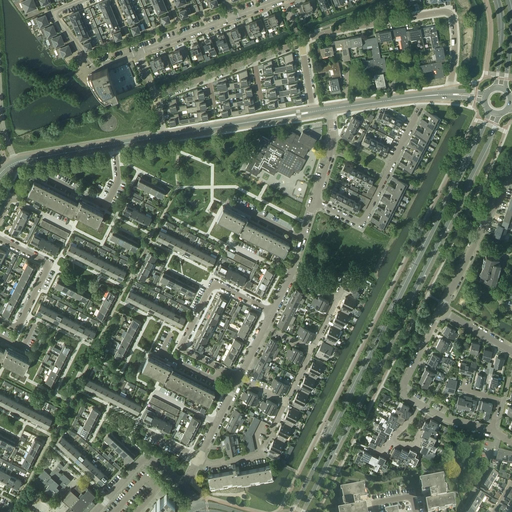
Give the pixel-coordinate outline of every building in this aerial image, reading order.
[(24,6),(26,11),(36,7),(32,0),(25,0),(20,2),(23,7),(24,6)] [(101,8),(109,4),(107,0),(105,0),(99,3),(101,8)] [(161,0),(154,3),(156,8),(164,5),(162,0),(161,0)] [(306,2),(310,13),(318,10),(314,0),(311,0),(309,1),(309,0),(306,2)] [(318,0),(322,9),(323,9),(324,10),(328,8),(328,7),(330,6),(329,6),(329,5),(333,4),(331,0),(318,0)] [(122,5),(124,9),(134,5),(132,1),(122,5)] [(310,13),(306,2),(302,3),(298,5),(302,16),(310,13)] [(124,9),(126,14),(136,10),(134,5),(124,9)] [(166,10),(164,5),(156,8),(158,14),(166,10)] [(179,11),(181,17),(191,13),(189,7),(179,11)] [(126,14),(128,19),(138,14),(136,10),(126,14)] [(72,20),(80,17),(78,11),(69,15),(72,20)] [(271,15),(275,27),(283,23),(279,12),(275,14),(274,13),(271,15)] [(128,19),(130,24),(140,19),(138,14),(128,19)] [(34,29),(48,23),(45,15),(38,18),(37,16),(32,18),(35,24),(33,25),(34,29)] [(72,20),(74,25),(84,21),(82,15),(80,17),(72,20)] [(158,18),(160,24),(170,20),(168,15),(158,18)] [(275,27),(271,15),(268,16),(268,17),(263,18),(267,30),(275,27)] [(252,22),(258,36),(261,35),(260,32),(265,30),(261,19),(256,21),(256,20),(252,22)] [(76,30),(84,27),(86,26),(84,21),(74,25),(76,30)] [(258,36),(252,22),(249,23),(249,24),(245,25),(249,37),(254,35),(254,37),(258,36)] [(119,28),(117,23),(109,27),(111,31),(119,28)] [(137,25),(132,27),(134,33),(142,30),(140,24),(139,24),(137,25)] [(42,39),(56,33),(52,25),(46,28),(45,26),(40,28),(43,34),(41,35),(42,39)] [(234,29),(238,40),(246,37),(242,26),(238,28),(237,27),(234,29)] [(435,26),(420,29),(422,37),(425,37),(430,36),(430,38),(432,48),(434,48),(439,47),(435,26)] [(76,30),(78,35),(86,32),(84,27),(76,30)] [(402,50),(409,49),(408,40),(407,40),(406,31),(405,27),(390,30),(392,39),(395,38),(395,37),(400,35),(401,40),(400,40),(402,50)] [(238,40),(234,29),(230,30),(231,30),(226,32),(230,43),(238,40)] [(406,31),(407,40),(408,40),(410,40),(410,39),(422,37),(420,29),(406,31)] [(377,42),(392,39),(390,30),(375,33),(376,37),(377,42)] [(120,31),(111,34),(113,40),(122,37),(120,31)] [(88,37),(86,32),(78,35),(80,40),(86,38),(88,37)] [(230,50),(223,33),(218,35),(219,39),(217,40),(218,44),(221,43),(223,51),(229,49),(229,50),(230,50)] [(50,49),(64,43),(60,35),(53,38),(53,36),(48,38),(50,44),(48,45),(50,49)] [(348,48),(351,47),(362,44),(362,45),(361,40),(361,36),(346,39),(348,48)] [(380,58),(377,42),(376,37),(361,40),(362,45),(363,49),(367,48),(366,46),(371,45),(372,49),(371,49),(373,59),(380,58)] [(217,55),(211,38),(205,40),(206,44),(204,44),(206,49),(208,48),(211,56),(216,54),(217,55)] [(343,61),(350,60),(348,48),(346,39),(331,42),(332,45),(333,51),(333,50),(336,50),(336,48),(341,47),(342,51),(341,51),(343,61)] [(93,40),(92,40),(87,42),(84,43),(86,49),(94,46),(94,45),(95,45),(95,44),(94,41),(94,40),(93,40)] [(204,60),(198,43),(192,45),(193,48),(191,49),(193,54),(195,53),(198,61),(203,59),(204,60)] [(71,53),(68,45),(61,48),(61,46),(56,48),(58,54),(56,55),(58,59),(71,53)] [(317,48),(319,57),(322,56),(334,54),(333,50),(333,51),(332,45),(317,48)] [(439,47),(434,48),(437,62),(437,63),(441,62),(445,61),(443,46),(439,47)] [(176,51),(180,62),(188,59),(184,48),(179,50),(179,49),(176,51)] [(180,62),(176,51),(172,52),(168,54),(172,65),(180,62)] [(285,65),(279,66),(280,72),(287,71),(286,69),(296,68),(295,64),(294,64),(293,60),(292,52),(283,56),(285,65)] [(157,58),(161,69),(169,66),(165,55),(161,57),(160,56),(157,58)] [(380,58),(373,59),(365,60),(363,61),(364,68),(374,66),(374,65),(378,64),(379,70),(377,70),(378,73),(378,74),(383,73),(387,72),(384,57),(380,58)] [(161,69),(157,58),(154,59),(149,61),(153,72),(161,69)] [(263,69),(262,69),(263,73),(273,72),(273,74),(280,72),(279,66),(273,67),(271,60),(267,62),(267,63),(267,64),(263,64),(263,67),(264,69),(263,69)] [(338,62),(317,66),(318,73),(328,71),(328,70),(332,69),(333,74),(331,75),(332,78),(338,78),(341,77),(341,75),(338,62)] [(444,76),(441,62),(437,63),(437,62),(420,65),(421,73),(431,71),(431,70),(435,69),(436,74),(434,75),(435,78),(444,76)] [(101,97),(104,100),(117,95),(107,68),(88,75),(91,82),(92,84),(94,88),(96,91),(98,94),(101,97)] [(239,81),(233,82),(234,88),(240,87),(241,87),(241,85),(250,83),(250,79),(249,79),(248,80),(248,76),(247,70),(238,73),(239,81)] [(287,77),(281,78),(282,84),(289,83),(288,81),(298,79),(297,75),(296,76),(295,72),(295,71),(286,72),(287,77)] [(378,73),(374,74),(377,89),(386,88),(383,73),(378,74),(378,73)] [(265,79),(264,79),(264,81),(265,85),(275,83),(275,85),(282,84),(281,78),(275,79),(274,75),(265,76),(265,79)] [(218,83),(216,83),(217,85),(217,89),(219,89),(219,90),(224,89),(224,88),(227,87),(227,89),(228,89),(234,88),(233,82),(227,83),(226,77),(217,80),(218,83)] [(332,94),(340,92),(338,78),(332,78),(329,79),(332,94)] [(289,89),(283,90),(284,96),(291,95),(290,93),(294,92),(294,93),(299,92),(299,91),(300,91),(299,87),(298,87),(298,86),(297,83),(289,84),(289,89)] [(241,92),(235,93),(236,97),(242,96),(251,94),(252,94),(252,90),(251,88),(250,88),(249,86),(241,87),(240,87),(241,92)] [(267,93),(266,93),(267,97),(277,95),(277,97),(284,96),(283,90),(277,91),(276,86),(267,88),(267,91),(268,93),(267,93)] [(194,95),(184,97),(185,102),(195,100),(195,99),(205,97),(204,93),(204,91),(202,92),(202,89),(197,90),(197,88),(193,90),(194,95)] [(220,93),(218,94),(219,96),(219,100),(221,100),(230,98),(236,97),(235,93),(229,94),(228,89),(227,89),(219,91),(220,93)] [(243,101),(237,102),(237,105),(243,104),(252,103),(254,103),(253,98),(252,99),(251,97),(251,94),(242,96),(243,101)] [(291,101),(285,102),(286,107),(293,106),(292,105),(302,103),(301,99),(301,97),(300,97),(299,94),(290,96),(291,96),(291,101)] [(168,108),(167,108),(167,112),(177,110),(177,111),(187,110),(187,107),(186,104),(177,106),(176,98),(171,99),(171,101),(167,102),(168,108)] [(221,104),(220,104),(221,108),(222,108),(231,106),(237,105),(237,102),(230,103),(230,98),(221,100),(221,104)] [(269,102),(268,102),(268,105),(269,109),(279,107),(279,108),(286,107),(285,102),(279,103),(278,98),(269,100),(269,102)] [(196,106),(187,107),(187,110),(187,113),(197,111),(197,110),(206,108),(206,104),(205,102),(204,102),(203,100),(195,101),(196,106)] [(244,109),(238,110),(239,115),(246,114),(245,113),(255,111),(254,107),(254,105),(253,105),(252,103),(243,104),(244,109)] [(223,110),(221,110),(221,113),(222,117),(232,115),(232,116),(239,115),(238,110),(232,111),(231,106),(222,108),(223,110)] [(198,116),(188,118),(189,123),(199,122),(199,121),(208,119),(208,115),(207,113),(206,113),(205,110),(197,112),(198,116)] [(437,123),(440,118),(425,110),(423,113),(430,116),(429,119),(437,123)] [(380,113),(376,120),(385,124),(386,123),(390,115),(384,112),(383,114),(380,113)] [(170,119),(169,119),(169,122),(170,126),(179,124),(180,125),(189,123),(188,118),(179,120),(178,113),(174,114),(174,116),(170,117),(170,119)] [(362,118),(362,117),(356,115),(355,117),(353,116),(350,122),(357,126),(362,118)] [(392,126),(396,118),(390,115),(386,123),(392,126)] [(396,118),(392,126),(398,129),(402,121),(396,118)] [(437,123),(429,119),(428,122),(421,119),(419,121),(435,129),(437,123)] [(424,130),(432,134),(435,129),(419,121),(418,124),(425,127),(424,130)] [(347,128),(354,132),(357,126),(350,122),(347,128)] [(354,132),(347,128),(344,134),(343,133),(341,137),(350,141),(351,138),(352,138),(354,132)] [(432,134),(424,130),(422,133),(415,129),(414,132),(429,140),(432,134)] [(296,134),(289,131),(285,139),(273,133),(270,140),(262,136),(252,154),(253,154),(252,156),(245,169),(252,173),(256,176),(261,167),(274,174),(276,170),(290,177),(293,170),(298,173),(306,159),(303,158),(308,148),(310,149),(316,138),(303,131),(299,138),(295,136),(296,134)] [(429,140),(414,132),(413,134),(420,138),(418,141),(427,145),(429,140)] [(365,135),(361,143),(367,146),(371,138),(365,135)] [(373,149),(377,141),(371,138),(367,146),(373,149)] [(427,145),(418,141),(417,143),(410,140),(409,142),(424,150),(427,145)] [(379,152),(383,144),(377,141),(373,149),(379,152)] [(424,150),(409,142),(407,145),(414,149),(413,151),(421,156),(424,150)] [(383,144),(379,152),(385,155),(389,147),(383,144)] [(421,156),(413,151),(411,154),(405,151),(403,153),(419,161),(421,156)] [(419,161),(403,153),(402,156),(409,159),(407,162),(416,166),(419,161)] [(399,161),(398,164),(404,167),(403,170),(410,174),(411,171),(413,172),(416,166),(407,162),(406,165),(399,161)] [(341,170),(341,172),(347,175),(350,167),(344,164),(341,170)] [(350,167),(347,175),(352,178),(356,170),(350,167)] [(356,170),(352,178),(358,181),(362,173),(356,170)] [(362,173),(358,181),(364,183),(368,176),(362,173)] [(368,176),(364,183),(370,186),(371,185),(374,179),(368,176)] [(392,176),(390,179),(397,182),(396,185),(404,189),(407,184),(405,183),(406,180),(399,177),(398,179),(392,176)] [(143,188),(146,182),(147,180),(140,177),(136,185),(143,188)] [(147,180),(146,182),(143,188),(149,192),(153,184),(147,180)] [(34,182),(29,192),(32,194),(33,194),(37,196),(41,198),(41,199),(46,201),(50,203),(54,205),(55,205),(59,207),(63,210),(64,210),(68,212),(72,214),(74,212),(76,213),(75,214),(77,216),(80,217),(97,225),(103,213),(100,212),(100,210),(80,200),(78,204),(76,203),(76,202),(34,182)] [(153,184),(149,192),(155,195),(158,189),(159,187),(153,184)] [(404,189),(396,185),(394,188),(388,185),(386,187),(402,195),(404,189)] [(159,187),(158,189),(155,195),(162,198),(166,190),(159,187)] [(402,195),(386,187),(385,190),(392,193),(391,196),(399,200),(402,195)] [(331,190),(328,198),(333,201),(337,193),(331,190)] [(337,193),(333,201),(339,204),(343,196),(337,193)] [(399,200),(391,196),(389,199),(382,195),(381,198),(396,206),(399,200)] [(343,196),(339,204),(345,206),(349,199),(343,196)] [(396,206),(381,198),(380,200),(387,204),(385,207),(394,211),(396,206)] [(349,199),(345,206),(351,209),(355,202),(349,199)] [(355,202),(351,209),(357,212),(359,208),(361,205),(355,202)] [(129,216),(132,209),(133,208),(126,205),(122,212),(129,216)] [(394,211),(385,207),(384,209),(377,206),(376,209),(391,216),(394,211)] [(223,207),(217,219),(233,228),(236,229),(239,230),(239,229),(241,230),(240,232),(241,232),(245,234),(245,235),(249,237),(250,237),(254,239),(258,241),(263,243),(263,244),(267,246),(271,248),(272,248),(276,250),(280,252),(281,253),(284,254),(289,244),(289,243),(248,223),(247,223),(245,222),(247,218),(227,208),(226,209),(223,207)] [(18,214),(26,219),(29,213),(21,208),(18,214)] [(133,208),(132,209),(129,216),(135,219),(139,211),(133,208)] [(391,216),(376,209),(374,211),(381,215),(380,217),(388,222),(391,216)] [(141,222),(144,216),(145,214),(139,211),(135,219),(141,222)] [(26,219),(18,214),(15,220),(23,224),(26,219)] [(144,216),(141,222),(148,225),(152,218),(145,214),(144,216)] [(372,217),(370,220),(385,228),(388,222),(380,217),(378,220),(372,217)] [(511,221),(504,219),(502,224),(502,225),(508,227),(511,228),(511,227),(511,221)] [(23,224),(15,220),(12,226),(21,230),(23,224)] [(496,229),(506,232),(508,227),(502,225),(502,224),(498,223),(496,229)] [(21,230),(12,226),(9,231),(18,236),(21,230)] [(506,232),(496,229),(494,235),(504,238),(506,232)] [(116,242),(119,234),(120,234),(113,230),(109,238),(116,242)] [(160,230),(156,238),(162,241),(166,233),(160,230)] [(167,244),(171,236),(166,233),(162,241),(167,244)] [(37,245),(37,244),(40,237),(34,234),(30,242),(37,245)] [(120,234),(119,234),(116,242),(122,245),(126,237),(120,234)] [(173,247),(177,238),(171,236),(167,244),(173,247)] [(43,248),(47,240),(40,237),(37,244),(37,245),(43,248)] [(126,237),(122,245),(128,248),(132,242),(132,240),(126,237)] [(178,250),(182,241),(177,238),(173,247),(178,250)] [(49,251),(53,244),(47,240),(43,248),(49,251)] [(132,240),(132,242),(128,248),(135,251),(139,243),(132,240)] [(184,252),(188,244),(182,241),(178,250),(184,252)] [(53,244),(49,251),(55,255),(59,247),(53,244)] [(70,244),(66,252),(72,255),(76,247),(70,244)] [(189,255),(193,247),(188,244),(184,252),(189,255)] [(76,247),(72,255),(77,258),(82,249),(76,247)] [(195,258),(199,250),(193,247),(189,255),(195,258)] [(82,249),(77,258),(83,261),(87,252),(82,249)] [(200,261),(205,252),(199,250),(195,258),(200,261)] [(227,250),(225,255),(233,259),(235,254),(227,250)] [(87,252),(83,261),(88,263),(93,255),(87,252)] [(146,258),(154,262),(157,256),(149,252),(146,258)] [(206,263),(210,255),(205,252),(200,261),(206,263)] [(93,255),(88,263),(94,266),(98,258),(93,255)] [(212,266),(216,258),(210,255),(206,263),(212,266)] [(482,267),(480,275),(481,275),(483,275),(482,279),(483,280),(484,280),(486,281),(488,281),(495,283),(498,270),(500,264),(499,263),(500,259),(496,258),(494,258),(493,257),(492,257),(487,256),(486,255),(482,267)] [(98,258),(94,266),(99,269),(104,260),(98,258)] [(143,264),(151,268),(154,262),(146,258),(143,264)] [(104,260),(99,269),(105,272),(109,263),(104,260)] [(24,269),(32,273),(35,267),(27,263),(24,269)] [(109,263),(105,272),(111,274),(115,266),(109,263)] [(140,271),(147,274),(148,275),(151,268),(143,264),(140,271)] [(223,275),(224,274),(227,267),(221,264),(217,272),(223,275)] [(263,274),(272,279),(275,273),(269,270),(271,267),(267,265),(265,268),(266,268),(263,274)] [(115,266),(111,274),(116,277),(120,269),(115,266)] [(230,278),(230,277),(234,271),(227,267),(224,274),(223,275),(230,278)] [(21,276),(29,280),(32,273),(24,269),(21,276)] [(122,280),(126,272),(120,269),(116,277),(122,280)] [(148,275),(147,274),(140,271),(137,277),(144,281),(148,275)] [(236,282),(237,280),(240,274),(234,271),(230,277),(230,278),(236,282)] [(166,284),(166,283),(170,276),(163,272),(159,280),(166,284)] [(237,280),(236,282),(242,285),(246,277),(247,276),(244,274),(243,276),(240,274),(237,280)] [(272,279),(263,274),(260,280),(269,284),(272,279)] [(18,282),(26,286),(29,280),(21,276),(18,282)] [(172,287),(172,286),(176,279),(170,276),(166,283),(166,284),(172,287)] [(60,290),(64,282),(58,278),(54,286),(60,290)] [(358,290),(362,283),(353,278),(350,283),(351,283),(348,289),(353,291),(352,295),(358,298),(361,292),(358,290)] [(178,290),(179,289),(182,282),(176,279),(172,286),(172,287),(178,290)] [(269,284),(260,280),(257,286),(266,290),(269,284)] [(15,288),(22,292),(26,286),(18,282),(15,288)] [(67,293),(70,286),(71,285),(64,282),(60,290),(67,293)] [(185,293),(185,292),(189,285),(182,282),(179,289),(178,290),(185,293)] [(73,296),(77,289),(77,288),(71,285),(70,286),(67,293),(73,296)] [(189,285),(185,292),(185,293),(191,296),(195,289),(189,285)] [(266,290),(257,286),(255,291),(263,295),(266,290)] [(11,294),(19,298),(22,292),(15,288),(11,294)] [(79,299),(83,292),(83,291),(77,288),(77,289),(73,296),(79,299)] [(290,298),(302,304),(305,299),(302,298),(304,294),(295,289),(292,295),(290,298)] [(105,297),(113,300),(113,301),(116,294),(109,290),(105,297)] [(130,290),(126,299),(131,302),(136,293),(130,290)] [(83,292),(79,299),(86,302),(90,294),(83,291),(83,292)] [(136,293),(131,302),(137,304),(141,296),(136,293)] [(8,301),(16,305),(19,298),(11,294),(8,301)] [(345,297),(342,302),(352,307),(353,307),(354,304),(354,303),(354,302),(356,299),(349,295),(347,298),(345,297)] [(141,296),(137,304),(142,307),(147,299),(141,296)] [(216,302),(224,306),(227,300),(225,299),(219,296),(216,302)] [(315,297),(311,304),(314,306),(315,306),(315,308),(318,309),(319,308),(323,299),(318,296),(317,298),(315,297)] [(102,303),(110,307),(113,301),(113,300),(105,297),(102,303)] [(302,304),(290,298),(289,301),(286,307),(295,312),(297,308),(300,309),(302,304)] [(147,299),(142,307),(148,310),(152,302),(147,299)] [(319,308),(318,309),(321,311),(323,310),(327,312),(330,305),(327,303),(329,301),(323,299),(319,308)] [(5,307),(12,311),(13,311),(16,305),(8,301),(5,307)] [(152,302),(148,310),(153,313),(158,304),(152,302)] [(213,309),(221,313),(224,306),(216,302),(213,309)] [(342,302),(340,307),(342,308),(341,311),(348,314),(350,311),(350,310),(352,310),(353,307),(352,307),(342,302)] [(99,309),(106,313),(107,313),(110,307),(102,303),(99,309)] [(42,315),(46,307),(40,304),(36,313),(42,315)] [(158,304),(153,313),(159,315),(163,307),(158,304)] [(12,311),(5,307),(2,313),(10,317),(13,311),(12,311)] [(46,307),(42,315),(47,318),(51,310),(46,307)] [(163,307),(159,315),(165,318),(169,310),(163,307)] [(295,312),(286,307),(283,313),(281,316),(293,322),(296,317),(293,316),(295,312)] [(107,313),(106,313),(99,309),(96,316),(104,320),(107,313)] [(221,313),(213,309),(210,315),(218,319),(221,313)] [(51,310),(47,318),(53,321),(57,312),(51,310)] [(169,310),(165,318),(170,321),(174,313),(169,310)] [(245,316),(254,320),(257,315),(248,310),(245,316)] [(337,312),(335,317),(344,322),(345,323),(347,320),(346,318),(347,317),(348,314),(341,311),(340,313),(337,312)] [(57,312),(53,321),(58,324),(62,315),(57,312)] [(174,313),(170,321),(176,324),(180,315),(174,313)] [(62,315),(58,324),(64,326),(68,318),(62,315)] [(180,315),(176,324),(181,327),(185,318),(180,315)] [(218,319),(210,315),(207,321),(215,325),(218,319)] [(254,320),(245,316),(243,322),(251,326),(254,320)] [(293,322),(281,316),(280,319),(277,325),(286,330),(288,325),(291,327),(293,322)] [(335,317),(332,322),(334,323),(333,326),(340,330),(342,326),(344,325),(345,323),(344,322),(335,317)] [(68,318),(64,326),(69,329),(73,321),(68,318)] [(141,322),(133,318),(130,324),(137,328),(141,322)] [(73,321),(69,329),(75,332),(79,324),(73,321)] [(204,327),(210,331),(211,331),(215,325),(207,321),(204,327)] [(251,326),(243,322),(240,327),(248,332),(251,326)] [(79,324),(75,332),(80,335),(85,326),(79,324)] [(127,331),(134,335),(137,328),(130,324),(127,331)] [(455,339),(458,333),(454,331),(455,329),(447,325),(444,331),(445,331),(444,334),(455,339)] [(85,326),(80,335),(86,338),(90,329),(85,326)] [(300,326),(297,333),(299,334),(298,336),(303,339),(309,328),(306,327),(304,328),(303,327),(300,326)] [(330,327),(327,332),(337,337),(338,338),(339,335),(339,333),(340,330),(333,326),(332,328),(330,327)] [(200,334),(207,337),(208,338),(211,331),(210,331),(204,327),(200,334)] [(232,330),(231,333),(234,335),(244,340),(245,337),(248,332),(240,327),(237,333),(235,332),(232,330)] [(309,328),(303,339),(308,342),(309,339),(312,341),(316,334),(312,332),(312,331),(311,330),(309,328)] [(90,329),(86,338),(92,340),(96,332),(90,329)] [(123,337),(131,341),(134,335),(127,331),(123,337)] [(327,332),(325,337),(327,338),(325,341),(333,345),(334,342),(335,341),(336,341),(338,338),(337,337),(327,332)] [(197,340),(204,343),(205,344),(208,338),(207,337),(200,334),(197,340)] [(234,338),(232,344),(240,348),(243,342),(244,340),(234,335),(233,338),(234,338)] [(120,343),(128,347),(131,341),(123,337),(120,343)] [(436,347),(444,351),(447,345),(450,346),(452,341),(445,338),(444,341),(440,339),(436,347)] [(265,348),(277,354),(280,349),(277,347),(279,343),(270,339),(267,345),(265,348)] [(204,343),(197,340),(194,346),(197,348),(202,350),(205,344),(204,343)] [(326,360),(333,347),(322,342),(316,355),(326,360)] [(476,355),(479,356),(481,349),(478,348),(479,344),(472,342),(469,352),(476,354),(476,355)] [(61,350),(68,354),(69,354),(72,347),(64,343),(61,350)] [(117,350),(125,353),(128,347),(120,343),(117,350)] [(240,348),(232,344),(229,349),(237,354),(240,348)] [(0,358),(2,360),(1,361),(4,363),(23,372),(25,368),(30,359),(5,346),(4,350),(0,347),(0,358)] [(289,348),(285,355),(289,357),(290,357),(290,359),(293,360),(298,350),(293,347),(292,349),(289,348)] [(277,354),(265,348),(264,351),(261,357),(270,361),(272,357),(275,358),(277,354)] [(237,354),(229,349),(226,355),(234,359),(237,354)] [(484,349),(482,358),(485,359),(485,360),(489,361),(492,351),(484,349)] [(69,354),(68,354),(61,350),(58,356),(64,359),(65,360),(69,354)] [(114,356),(122,360),(125,353),(117,350),(114,356)] [(298,350),(293,360),(295,362),(297,361),(298,361),(301,363),(305,356),(302,354),(303,352),(298,350)] [(429,358),(428,361),(429,361),(428,362),(435,365),(434,366),(438,368),(440,363),(439,363),(441,359),(444,361),(446,357),(443,355),(441,358),(432,354),(430,358),(429,358)] [(234,359),(226,355),(223,361),(232,365),(234,359)] [(65,360),(64,359),(58,356),(54,362),(62,366),(65,360)] [(148,356),(142,368),(150,372),(159,377),(162,378),(164,379),(165,378),(167,379),(166,381),(170,383),(170,384),(174,386),(175,386),(179,388),(183,390),(184,390),(188,392),(192,394),(193,395),(197,397),(201,399),(206,401),(209,403),(215,392),(173,371),(173,372),(170,371),(172,367),(152,357),(151,358),(148,356)] [(270,361),(261,357),(258,363),(258,362),(256,366),(268,372),(271,367),(268,365),(270,361)] [(446,357),(444,361),(453,365),(455,361),(446,357)] [(494,365),(494,366),(497,367),(498,366),(501,367),(503,358),(498,357),(497,360),(495,360),(494,365)] [(313,362),(310,367),(319,371),(321,372),(322,369),(321,368),(322,367),(323,364),(316,360),(315,363),(313,362)] [(459,371),(459,372),(463,373),(463,372),(471,373),(471,371),(474,372),(477,362),(471,361),(471,364),(461,362),(459,371)] [(62,366),(54,362),(51,369),(59,373),(62,366)] [(268,372),(256,366),(255,368),(255,369),(252,375),(261,379),(263,375),(266,376),(268,372)] [(310,367),(308,372),(310,373),(308,375),(316,379),(317,376),(318,375),(319,375),(321,372),(319,371),(310,367)] [(421,375),(431,380),(433,376),(434,377),(436,377),(436,376),(436,375),(436,374),(437,375),(439,371),(431,368),(429,370),(425,368),(421,375)] [(59,373),(51,369),(48,375),(56,379),(59,373)] [(487,382),(486,382),(486,383),(490,384),(489,387),(495,389),(495,387),(496,387),(496,386),(498,378),(496,377),(496,374),(492,373),(489,373),(488,375),(487,382)] [(487,382),(488,375),(485,374),(485,376),(478,374),(475,385),(482,387),(484,381),(486,382),(487,382)] [(45,381),(53,385),(56,379),(48,375),(45,381)] [(305,377),(302,382),(312,387),(313,387),(314,384),(314,383),(314,382),(316,379),(308,375),(307,378),(305,377)] [(431,380),(421,375),(418,381),(422,383),(421,385),(427,388),(431,380)] [(446,382),(444,389),(447,390),(447,392),(453,394),(456,381),(455,380),(456,377),(447,375),(445,379),(448,380),(447,382),(446,382)] [(82,386),(88,389),(92,380),(86,377),(82,386)] [(274,378),(270,385),(273,387),(272,389),(277,391),(282,382),(282,381),(279,379),(278,380),(277,380),(274,378)] [(92,380),(88,389),(93,392),(97,383),(92,380)] [(282,382),(277,391),(282,394),(283,392),(286,393),(290,386),(286,384),(285,384),(285,382),(282,381),(282,382)] [(302,382),(300,387),(302,388),(301,391),(308,394),(310,391),(310,390),(312,390),(313,387),(312,387),(302,382)] [(97,383),(93,392),(99,394),(103,386),(97,383)] [(103,386),(99,394),(104,397),(108,389),(103,386)] [(108,389),(104,397),(110,400),(114,391),(108,389)] [(244,391),(240,398),(244,400),(245,400),(245,402),(248,403),(248,402),(253,393),(248,390),(247,392),(244,391)] [(114,391),(110,400),(115,403),(119,394),(114,391)] [(297,392),(295,397),(304,402),(305,402),(307,400),(306,398),(306,397),(308,394),(301,391),(299,393),(297,392)] [(248,402),(248,403),(250,405),(252,404),(253,404),(256,406),(260,399),(257,397),(258,395),(253,393),(248,402)] [(119,394),(115,403),(121,405),(125,397),(119,394)] [(465,409),(468,397),(464,396),(463,398),(458,397),(457,404),(457,407),(465,409)] [(8,397),(3,405),(9,408),(13,400),(8,397)] [(125,397),(121,405),(126,408),(130,400),(125,397)] [(295,397),(292,402),(294,403),(293,406),(300,410),(302,406),(304,405),(305,402),(304,402),(295,397)] [(468,397),(465,409),(469,410),(469,409),(474,410),(476,401),(471,399),(472,398),(468,397)] [(13,400),(9,408),(14,411),(19,403),(13,400)] [(130,400),(126,408),(132,411),(136,403),(130,400)] [(263,400),(259,408),(262,409),(263,410),(264,411),(266,413),(272,402),(267,400),(266,402),(263,400)] [(479,403),(477,410),(480,411),(481,408),(486,410),(484,419),(488,420),(491,411),(492,403),(482,401),(481,403),(479,403)] [(272,402),(266,413),(269,414),(271,413),(272,414),(275,415),(278,408),(276,407),(277,405),(272,402)] [(19,403),(14,411),(20,414),(24,405),(19,403)] [(136,403),(132,411),(137,414),(142,405),(136,403)] [(402,403),(399,409),(403,411),(401,415),(405,417),(408,419),(411,412),(407,410),(409,406),(402,403)] [(24,405),(20,414),(26,417),(30,408),(24,405)] [(89,414),(91,415),(97,418),(100,411),(92,407),(89,414)] [(30,408),(26,417),(31,419),(35,411),(30,408)] [(289,409),(286,414),(295,419),(297,420),(298,417),(297,415),(298,415),(299,411),(292,408),(291,410),(289,409)] [(402,424),(404,420),(405,417),(401,415),(403,411),(399,409),(397,408),(393,414),(394,414),(393,415),(398,417),(396,420),(399,422),(402,424)] [(230,418),(242,424),(244,419),(242,418),(244,414),(235,409),(232,415),(231,415),(230,418)] [(35,411),(31,419),(37,422),(41,414),(35,411)] [(149,423),(153,415),(147,412),(143,420),(149,423)] [(396,429),(398,425),(399,422),(396,420),(398,417),(393,415),(394,414),(393,414),(391,413),(387,419),(388,420),(387,420),(391,422),(390,425),(393,427),(396,429)] [(41,414),(37,422),(42,425),(46,416),(41,414)] [(97,418),(91,415),(89,414),(86,420),(94,424),(97,418)] [(286,414),(284,419),(286,420),(284,423),(292,427),(293,424),(294,423),(295,423),(297,420),(295,419),(286,414)] [(156,426),(160,418),(153,415),(149,423),(156,426)] [(46,416),(42,425),(48,428),(52,419),(46,416)] [(189,422),(198,426),(201,420),(192,416),(190,419),(188,418),(186,421),(189,422)] [(162,429),(166,422),(160,418),(156,426),(162,429)] [(242,424),(230,418),(228,421),(229,421),(226,428),(235,432),(237,428),(239,429),(242,424)] [(392,430),(393,427),(390,425),(391,422),(387,420),(388,420),(387,419),(385,418),(381,425),(382,425),(385,427),(384,431),(387,432),(387,433),(390,434),(392,430)] [(429,423),(425,421),(422,428),(424,429),(429,431),(430,427),(434,429),(437,422),(431,419),(429,423)] [(86,420),(83,426),(91,430),(94,424),(86,420)] [(166,422),(162,429),(168,433),(172,425),(166,422)] [(198,426),(189,422),(186,428),(195,432),(198,426)] [(281,425),(278,430),(288,434),(289,435),(290,432),(290,431),(290,430),(292,427),(284,423),(283,426),(281,425)] [(387,432),(384,431),(385,427),(382,425),(381,425),(379,423),(375,430),(379,432),(377,436),(384,439),(387,433),(387,432)] [(88,437),(91,430),(83,426),(80,433),(79,434),(85,439),(87,436),(88,437)] [(424,429),(421,436),(424,437),(428,439),(430,435),(434,437),(437,430),(434,429),(430,427),(429,431),(424,429)] [(183,433),(192,438),(195,432),(186,428),(183,433)] [(278,430),(276,435),(278,436),(277,438),(284,442),(286,439),(286,438),(288,438),(289,435),(288,434),(278,430)] [(109,443),(110,442),(114,437),(109,432),(103,438),(109,443)] [(192,438),(183,433),(180,439),(189,443),(192,438)] [(225,446),(238,443),(237,438),(235,438),(234,434),(224,436),(225,443),(225,446)] [(381,446),(382,443),(384,439),(377,436),(374,434),(370,441),(368,444),(375,447),(377,444),(381,446)] [(424,437),(420,443),(423,445),(423,444),(428,447),(429,443),(433,445),(436,438),(434,437),(430,435),(428,439),(424,437)] [(2,436),(0,440),(0,444),(5,447),(8,440),(9,439),(2,436)] [(62,436),(56,443),(60,447),(67,440),(62,436)] [(114,437),(110,442),(109,443),(114,448),(120,441),(114,437)] [(273,440),(271,445),(281,450),(283,447),(282,446),(283,445),(284,442),(277,438),(276,441),(273,440)] [(9,439),(8,440),(5,447),(11,450),(15,442),(9,439)] [(31,445),(38,449),(39,449),(42,443),(34,439),(31,445)] [(65,451),(71,444),(67,440),(60,447),(65,451)] [(119,452),(125,446),(120,441),(114,448),(119,452)] [(238,443),(225,446),(226,449),(228,456),(238,454),(237,449),(239,449),(238,443)] [(423,444),(423,445),(420,451),(424,453),(422,456),(432,461),(435,454),(432,452),(436,446),(433,445),(429,443),(428,447),(423,444)] [(69,455),(76,448),(71,444),(65,451),(69,455)] [(39,449),(38,449),(31,445),(28,451),(35,455),(36,455),(39,449)] [(271,445),(268,450),(270,451),(269,454),(276,457),(278,454),(278,453),(280,453),(281,450),(271,445)] [(125,446),(119,452),(124,457),(130,451),(125,446)] [(357,454),(354,460),(362,464),(364,460),(368,461),(371,455),(371,454),(368,453),(365,451),(364,451),(357,447),(355,452),(357,454)] [(74,459),(80,452),(76,448),(69,455),(74,459)] [(394,448),(391,455),(395,456),(393,460),(399,464),(401,461),(403,457),(399,455),(401,451),(394,448)] [(408,452),(402,448),(401,451),(399,455),(403,457),(401,461),(407,464),(409,462),(410,458),(407,456),(409,452),(408,452)] [(415,456),(417,452),(410,449),(408,452),(409,452),(407,456),(410,458),(409,462),(415,465),(418,458),(415,456)] [(36,455),(35,455),(28,451),(25,458),(32,461),(32,462),(36,455)] [(130,451),(124,457),(130,462),(135,455),(130,451)] [(79,464),(85,457),(80,452),(74,459),(79,464)] [(502,463),(504,454),(498,452),(497,458),(494,457),(492,463),(495,464),(496,461),(502,463)] [(502,463),(507,464),(508,464),(510,455),(504,454),(502,463)] [(371,455),(368,461),(368,462),(372,463),(370,467),(373,469),(377,470),(378,468),(380,464),(376,462),(377,459),(378,458),(375,456),(372,455),(371,455)] [(386,458),(379,455),(378,458),(376,462),(380,464),(378,468),(384,471),(388,464),(384,462),(386,458)] [(83,468),(89,461),(85,457),(79,464),(83,468)] [(32,462),(32,461),(25,458),(21,464),(29,468),(32,462)] [(88,472),(94,465),(89,461),(83,468),(88,472)] [(44,470),(37,477),(44,483),(43,485),(46,488),(45,488),(52,495),(59,488),(61,489),(63,486),(64,487),(71,480),(63,473),(62,475),(58,472),(63,466),(60,463),(49,474),(44,470)] [(94,465),(88,472),(92,476),(99,469),(96,467),(97,466),(95,464),(94,465)] [(274,482),(270,465),(270,467),(240,473),(239,467),(236,467),(235,464),(229,465),(230,472),(208,477),(208,475),(207,475),(211,491),(229,488),(228,485),(237,484),(237,486),(246,484),(247,487),(274,482)] [(97,480),(103,473),(99,469),(92,476),(97,480)] [(487,476),(495,481),(498,476),(490,471),(487,476)] [(4,472),(2,476),(0,481),(6,483),(10,475),(4,472)] [(102,484),(108,477),(103,473),(97,480),(102,484)] [(10,475),(6,483),(11,486),(16,478),(10,475)] [(487,476),(483,482),(491,486),(495,481),(487,476)] [(424,497),(426,505),(427,511),(431,511),(430,511),(452,508),(452,507),(455,507),(453,496),(446,497),(443,480),(442,480),(442,477),(420,481),(421,484),(420,484),(422,492),(423,495),(427,494),(427,496),(424,497)] [(16,478),(11,486),(17,489),(21,481),(16,478)] [(87,511),(95,503),(90,499),(94,494),(95,495),(95,494),(87,488),(81,482),(80,481),(73,489),(72,490),(71,489),(62,499),(69,505),(65,509),(67,511),(65,511),(87,511)] [(491,486),(483,482),(480,487),(489,491),(491,486)] [(366,511),(364,501),(362,502),(361,500),(365,499),(365,496),(364,488),(363,488),(363,485),(341,489),(342,492),(341,492),(343,500),(344,506),(345,510),(338,511),(337,511),(366,511)] [(473,498),(482,503),(485,498),(477,493),(473,498)] [(149,511),(168,511),(174,506),(172,504),(175,501),(166,494),(161,500),(159,499),(154,505),(155,506),(149,511)] [(482,503),(473,498),(470,503),(479,508),(482,503)] [(476,511),(479,508),(470,503),(467,508),(473,511),(476,511)]
